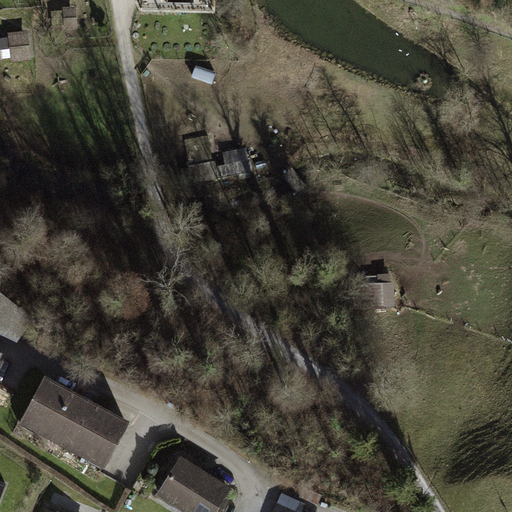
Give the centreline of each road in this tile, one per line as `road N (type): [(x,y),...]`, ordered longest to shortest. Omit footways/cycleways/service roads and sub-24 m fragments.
road 1 (track): [(438,511),(354,397),(184,271),(162,228),(125,51)]
road 2 (residential): [(252,511),(255,489),(241,467),(129,397),(0,336)]
road 3 (track): [(125,51),(301,189)]
